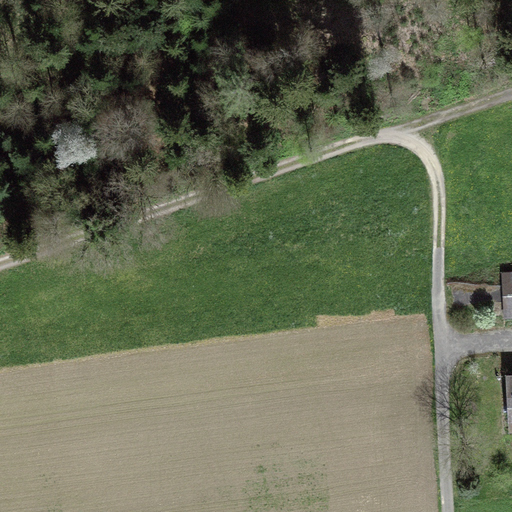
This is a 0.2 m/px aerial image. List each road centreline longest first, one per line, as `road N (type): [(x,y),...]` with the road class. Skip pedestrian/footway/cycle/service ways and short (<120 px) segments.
road 1 (unclassified): [(385,136),(418,144),(434,161),(455,511)]
road 2 (track): [(0,262),(385,136)]
